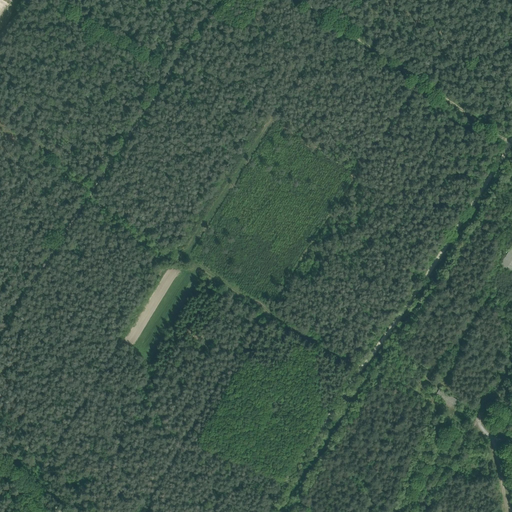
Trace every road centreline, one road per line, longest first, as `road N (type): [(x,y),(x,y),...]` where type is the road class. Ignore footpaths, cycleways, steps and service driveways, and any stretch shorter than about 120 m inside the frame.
road 1 (track): [(511,144),(266,511)]
road 2 (track): [(216,0),(0,332)]
road 3 (track): [(299,0),(511,145)]
